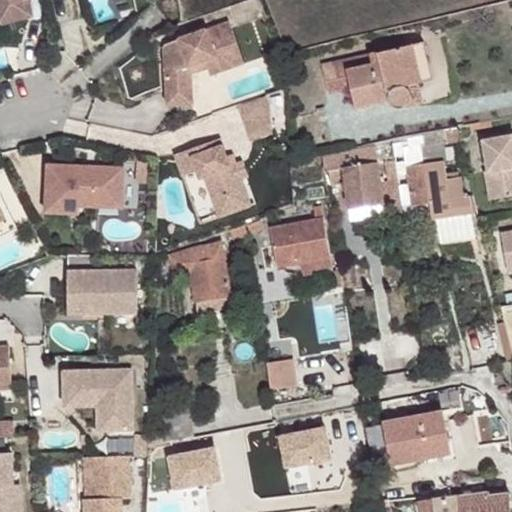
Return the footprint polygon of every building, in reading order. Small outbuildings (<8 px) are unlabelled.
[(0,0),(0,1),(1,1),(7,22),(31,16),(26,0),(0,0)] [(256,0),(247,0),(230,6),(237,25),(256,18),(253,11),(259,8),(256,0)] [(229,22),(164,45),(167,106),(192,104),(191,74),(182,69),(205,61),(208,68),(211,75),(244,63),(229,22)] [(424,42),(413,45),(422,82),(433,80),(424,42)] [(405,86),(422,82),(413,45),(370,56),(372,64),(348,70),(346,62),(323,68),(329,93),(352,88),(357,108),(389,100),(391,104),(394,107),(398,109),(402,109),(405,108),(410,105),(412,101),(412,96),(410,90),(405,86)] [(370,56),(346,62),(348,70),(372,64),(370,56)] [(205,61),(182,69),(191,74),(208,68),(205,61)] [(419,83),(405,86),(410,90),(412,96),(412,101),(410,105),(405,108),(424,103),(419,83)] [(266,95),(238,105),(250,141),(272,134),(269,104),(266,95)] [(490,122),(470,125),(471,130),(491,127),(490,122)] [(452,141),(449,129),(444,130),(446,142),(452,141)] [(473,214),(469,196),(463,197),(459,177),(445,179),(442,161),(445,161),(441,130),(423,133),(425,145),(422,145),(431,202),(433,220),(435,219),(470,214),(473,214)] [(511,134),(482,140),(488,171),(485,171),(490,200),(511,196),(511,134)] [(220,139),(176,154),(183,176),(198,171),(201,178),(205,177),(220,216),(251,205),(241,179),(235,163),(233,156),(227,159),(220,139)] [(402,206),(431,202),(422,145),(403,148),(405,161),(406,167),(401,168),(400,162),(396,162),(398,175),(407,174),(408,184),(399,186),(402,206)] [(403,212),(402,206),(399,186),(399,180),(381,183),(378,162),(343,167),(341,156),(322,159),(325,174),(343,172),(349,208),(384,203),(386,214),(403,212)] [(242,160),(235,163),(241,179),(248,176),(242,160)] [(124,168),(48,165),(46,213),(79,214),(80,206),(122,208),(124,168)] [(0,195),(0,209),(4,218),(0,220),(0,236),(16,229),(0,195)] [(474,196),(469,196),(473,214),(477,213),(474,196)] [(316,220),(271,228),(279,268),(301,264),(300,257),(329,252),(321,206),(314,208),(316,220)] [(470,214),(435,219),(441,244),(475,239),(470,214)] [(242,226),(230,230),(233,239),(244,235),(242,226)] [(511,231),(501,233),(508,273),(511,272),(511,231)] [(195,248),(170,256),(176,276),(191,273),(198,314),(233,307),(221,242),(195,248)] [(419,249),(409,251),(410,260),(420,258),(419,249)] [(300,257),(301,264),(302,271),(332,265),(329,252),(300,257)] [(137,270),(68,270),(68,314),(137,313),(137,270)] [(511,311),(503,314),(505,323),(507,332),(504,334),(510,362),(511,361),(511,311)] [(0,389),(12,389),(9,345),(0,346),(0,389)] [(293,359),(267,363),(271,390),(297,386),(293,359)] [(511,361),(510,362),(503,363),(504,372),(495,375),(496,382),(510,380),(511,390),(511,389),(511,361)] [(107,370),(64,371),(64,407),(106,406),(106,431),(133,430),(132,370),(114,370),(114,379),(107,379),(107,370)] [(189,409),(165,414),(169,442),(194,436),(189,409)] [(442,411),(383,421),(391,466),(450,455),(442,411)] [(163,433),(149,436),(148,446),(169,442),(165,414),(161,415),(163,433)] [(14,421),(0,422),(0,438),(15,437),(14,421)] [(147,434),(136,434),(135,456),(146,456),(147,434)] [(11,453),(0,453),(0,511),(21,511),(19,485),(13,485),(11,453)] [(129,456),(91,458),(93,499),(86,500),(84,500),(84,511),(122,511),(122,499),(131,498),(129,456)] [(91,458),(84,458),(86,500),(93,499),(91,458)] [(489,494),(460,497),(460,511),(510,511),(509,494),(490,496),(489,494)] [(460,511),(460,497),(419,502),(421,511),(460,511)] [(391,511),(389,502),(378,503),(380,511),(391,511)]
